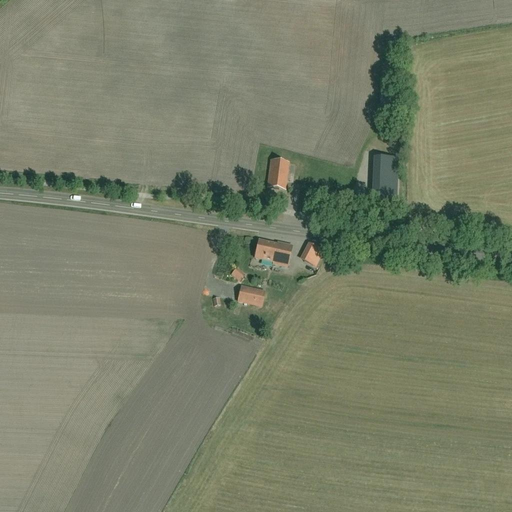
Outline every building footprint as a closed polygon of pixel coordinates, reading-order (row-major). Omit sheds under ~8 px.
[(389,117),(389,80),(380,80),(380,117),(389,117)] [(396,203),(398,160),(375,159),(373,202),(396,203)] [(286,192),(290,165),(271,162),(267,189),(286,192)] [(273,265),(287,268),(292,247),(277,244),(277,246),(258,242),(255,259),(273,263),(273,265)] [(324,252),(312,246),(304,263),(314,269),(315,269),(324,252)] [(239,270),(233,276),(241,284),(247,277),(239,270)] [(241,288),(238,302),(261,308),(264,293),(241,288)]
